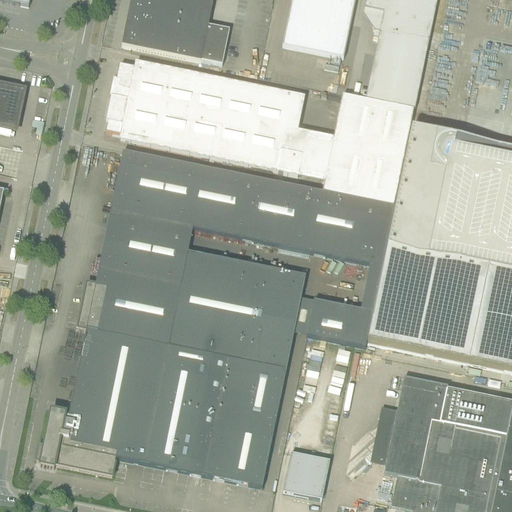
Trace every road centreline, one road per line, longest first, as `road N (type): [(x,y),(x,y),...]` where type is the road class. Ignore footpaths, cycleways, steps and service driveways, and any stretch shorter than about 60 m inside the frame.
road 1 (unknown): [(210,511),(28,473),(89,194)]
road 2 (residential): [(0,436),(77,65)]
road 3 (unknown): [(262,511),(312,277),(196,243)]
road 4 (unknown): [(63,134),(301,183),(311,172),(318,89)]
road 5 (unknown): [(454,135),(420,314),(432,337),(472,348),(490,346),(511,321)]
road 6 (unknown): [(77,65),(161,59),(318,89)]
road 7 (unknown): [(282,0),(272,56),(317,73),(318,89)]
road 8 (unknown): [(318,89),(348,89),(363,0)]
